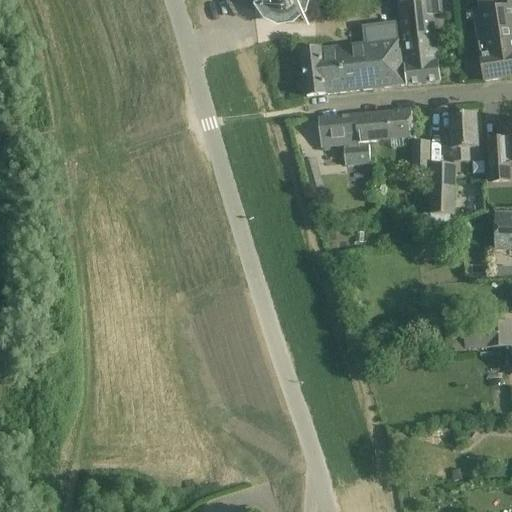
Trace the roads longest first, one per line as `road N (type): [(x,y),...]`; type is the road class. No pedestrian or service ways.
road 1 (unclassified): [(316,460),(172,0)]
road 2 (residential): [(307,109),(511,90)]
